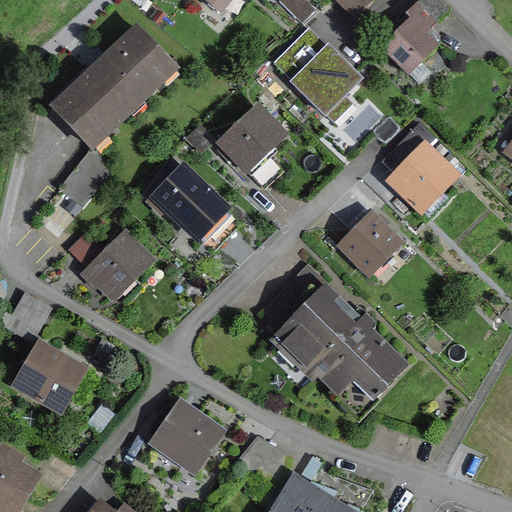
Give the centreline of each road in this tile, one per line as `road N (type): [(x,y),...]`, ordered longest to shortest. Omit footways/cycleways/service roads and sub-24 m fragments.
road 1 (residential): [(511,509),(342,451),(172,363)]
road 2 (residential): [(172,363),(191,325),(381,146)]
road 3 (residential): [(105,0),(41,63),(0,251)]
road 4 (residential): [(172,363),(0,265)]
road 5 (residential): [(172,363),(58,511)]
